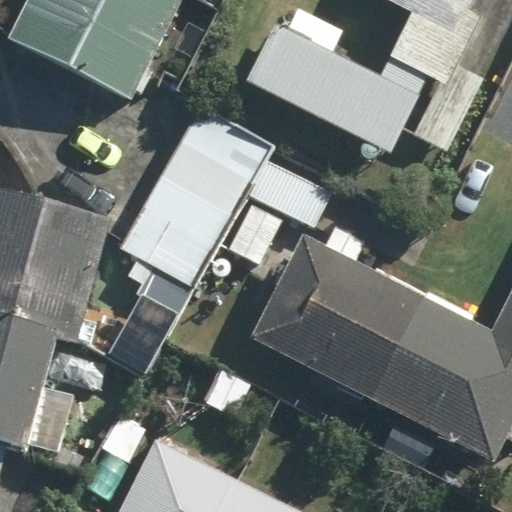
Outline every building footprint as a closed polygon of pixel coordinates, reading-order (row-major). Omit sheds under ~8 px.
[(25,0),(3,45),(129,108),(182,0),(25,0)] [(366,0),(366,1),(406,19),(375,89),(323,66),(334,42),(276,16),(242,91),(437,178),(470,102),(451,93),(481,25),(471,21),(480,0),(366,0)] [(268,150),(197,112),(123,254),(193,292),(211,258),(244,196),(262,160),(268,150)] [(326,194),(262,160),(244,196),(285,218),(307,229),(326,194)] [(285,218),(244,196),(211,258),(252,280),(285,218)] [(109,229),(0,200),(0,324),(56,339),(79,345),(109,229)] [(299,235),(245,342),(497,469),(511,439),(511,279),(486,331),(356,265),(366,245),(332,227),(322,246),(299,235)] [(56,339),(0,324),(0,445),(6,447),(11,448),(54,459),(69,400),(42,394),(56,339)] [(0,445),(0,490),(11,448),(6,447),(0,445)] [(284,511),(152,448),(120,511),(284,511)]
